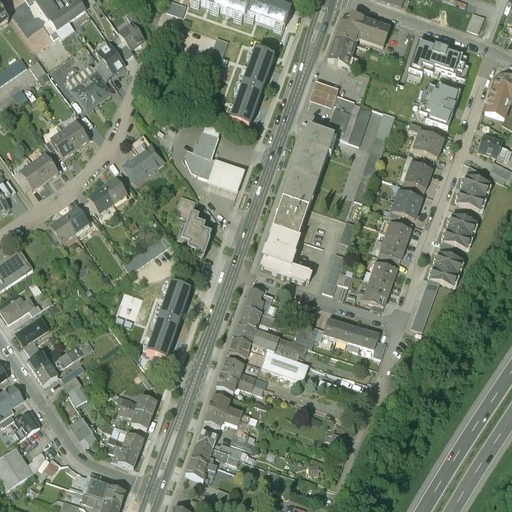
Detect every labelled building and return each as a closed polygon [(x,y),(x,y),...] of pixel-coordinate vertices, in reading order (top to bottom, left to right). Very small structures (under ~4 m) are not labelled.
[(4,0),(0,3),(0,12),(8,24),(34,57),(37,55),(55,79),(76,63),(59,41),(55,44),(50,38),(43,28),(28,39),(10,14),(25,3),(22,0),(4,0)] [(22,0),(25,3),(10,14),(28,39),(43,28),(50,38),(67,25),(61,16),(48,0),(22,0)] [(75,6),(61,16),(67,25),(85,13),(76,0),(67,0),(70,3),(71,3),(75,6)] [(251,4),(239,0),(190,0),(190,4),(244,23),(246,19),(251,4)] [(404,2),(399,0),(378,0),(378,2),(401,10),(404,2)] [(291,15),(252,1),(251,4),(246,19),(285,32),(291,15)] [(186,10),(169,4),(165,15),(182,21),(186,10)] [(142,29),(131,14),(125,19),(131,27),(136,33),(142,29)] [(484,21),(473,17),(466,32),(477,36),(484,21)] [(390,32),(351,19),(349,26),(341,24),(335,41),(352,47),(354,41),(383,51),(390,32)] [(131,27),(118,36),(123,44),(130,53),(143,44),(136,33),(131,27)] [(505,29),(501,36),(506,40),(509,35),(509,34),(510,32),(505,29)] [(216,41),(204,74),(215,78),(227,45),(216,41)] [(335,41),(327,63),(354,73),(358,61),(352,59),(355,48),(352,47),(335,41)] [(115,56),(122,65),(133,57),(130,53),(123,44),(117,48),(120,52),(115,56)] [(467,60),(418,44),(408,73),(421,78),(423,75),(432,78),(433,73),(459,82),(461,77),(466,78),(469,70),(464,68),(467,60)] [(98,56),(113,77),(124,69),(122,65),(115,56),(109,48),(98,56)] [(273,62),(255,55),(242,90),(261,96),(273,62)] [(0,75),(0,89),(27,71),(20,61),(0,75)] [(40,85),(48,80),(37,63),(29,68),(40,85)] [(106,67),(101,71),(108,81),(113,77),(106,67)] [(101,71),(98,68),(92,73),(95,77),(96,77),(102,85),(108,81),(101,71)] [(102,85),(96,77),(95,77),(82,87),(83,89),(72,97),(83,112),(94,105),(96,107),(110,97),(102,85)] [(497,82),(495,86),(484,116),(503,123),(509,106),(511,107),(511,81),(509,80),(505,79),(501,80),(497,82)] [(315,86),(308,105),(319,109),(331,113),(337,94),(325,89),(315,86)] [(425,124),(447,132),(460,95),(437,87),(435,96),(427,93),(419,116),(426,119),(425,124)] [(261,96),(242,90),(229,124),(248,131),(261,96)] [(21,94),(0,108),(0,112),(4,118),(27,103),(21,94)] [(354,106),(338,100),(335,109),(337,110),(335,113),(326,137),(334,140),(341,142),(354,106)] [(360,108),(347,145),(358,149),(371,112),(360,108)] [(384,116),(353,203),(364,207),(394,120),(384,116)] [(89,135),(80,122),(75,126),(85,139),(89,135)] [(75,126),(62,135),(74,152),(80,148),(80,149),(88,143),(85,139),(75,126)] [(433,134),(410,126),(408,132),(421,137),(421,136),(431,139),(433,134)] [(206,127),(195,158),(210,164),(221,134),(206,127)] [(307,130),(282,203),(306,211),(324,157),(327,158),(334,140),(326,137),(307,130)] [(62,135),(50,144),(55,151),(62,161),(63,162),(64,161),(63,161),(70,156),(70,155),(74,152),(62,135)] [(431,139),(421,136),(421,137),(414,155),(436,162),(439,154),(438,153),(442,143),(431,139)] [(143,139),(129,149),(137,159),(122,170),(135,187),(163,166),(143,139)] [(502,146),(483,139),(477,156),(503,165),(506,155),(500,152),(502,146)] [(62,161),(55,151),(50,155),(57,165),(62,161)] [(57,165),(50,155),(45,159),(52,168),(57,165)] [(195,158),(188,156),(185,164),(191,176),(201,181),(201,182),(210,185),(217,166),(210,164),(195,158)] [(45,159),(43,161),(33,169),(44,185),(50,181),(50,182),(58,177),(52,168),(45,159)] [(433,168),(422,164),(420,169),(431,173),(433,168)] [(236,198),(244,175),(229,170),(215,165),(207,188),(221,193),(236,198)] [(420,169),(411,166),(407,175),(428,183),(431,173),(420,169)] [(490,175),(487,181),(501,190),(505,183),(511,187),(511,186),(511,177),(492,166),(488,174),(490,175)] [(44,185),(33,169),(26,173),(28,175),(22,179),(21,177),(20,177),(20,178),(30,192),(32,195),(40,189),(39,188),(44,185)] [(478,176),(468,170),(464,181),(465,181),(475,184),(478,176)] [(30,192),(20,178),(20,177),(18,175),(13,179),(25,196),(30,192)] [(428,183),(407,175),(404,185),(425,192),(428,183)] [(127,186),(120,177),(114,181),(115,183),(115,182),(121,190),(127,186)] [(465,181),(456,207),(479,215),(488,189),(475,184),(465,181)] [(115,183),(101,193),(112,208),(126,198),(121,190),(115,182),(115,183)] [(8,185),(0,190),(0,197),(3,202),(14,195),(8,185)] [(425,192),(404,185),(402,190),(409,193),(423,198),(425,192)] [(402,190),(398,189),(396,195),(398,196),(398,195),(407,199),(409,193),(402,190)] [(101,193),(88,202),(90,205),(96,214),(99,218),(112,208),(101,193)] [(407,199),(398,195),(398,196),(395,205),(417,213),(421,203),(407,199)] [(0,197),(0,218),(9,212),(3,202),(0,197)] [(195,205),(181,200),(175,217),(188,222),(190,217),(195,205)] [(306,211),(282,203),(276,219),(276,218),(275,221),(276,221),(271,233),(275,234),(295,241),(306,211)] [(96,214),(90,205),(84,209),(90,218),(96,214)] [(417,213),(395,205),(391,214),(400,218),(414,222),(417,213)] [(84,209),(78,213),(84,222),(90,218),(84,209)] [(78,213),(64,222),(74,238),(88,228),(84,222),(78,213)] [(400,218),(391,214),(389,213),(387,219),(391,221),(398,223),(400,218)] [(464,217),(453,213),(451,220),(452,220),(452,219),(462,223),(464,217)] [(190,217),(188,222),(180,244),(188,247),(186,252),(194,255),(192,261),(200,264),(201,262),(202,262),(209,244),(208,242),(210,236),(202,233),(204,228),(196,225),(198,220),(190,217)] [(462,223),(452,219),(452,220),(448,231),(449,231),(447,235),(447,234),(443,245),(443,246),(452,249),(465,254),(474,227),(462,223)] [(398,223),(391,221),(389,226),(410,234),(412,228),(398,223)] [(74,238),(64,222),(50,232),(51,232),(61,247),(74,238)] [(410,234),(389,226),(386,236),(407,243),(410,234)] [(61,247),(51,232),(44,237),(55,252),(61,247)] [(295,241),(275,234),(272,243),(270,243),(266,254),(264,254),(262,262),(267,264),(290,272),(291,270),(294,259),(293,259),(299,242),(295,241)] [(407,243),(386,236),(383,245),(403,253),(407,243)] [(172,248),(164,238),(160,242),(166,251),(167,251),(172,248)] [(160,242),(122,268),(129,277),(166,251),(160,242)] [(403,253),(383,245),(379,255),(400,263),(403,253)] [(452,249),(443,246),(443,245),(442,245),(437,258),(438,258),(448,262),(452,249)] [(19,252),(0,264),(0,294),(33,273),(19,252)] [(335,257),(322,295),(332,299),(345,261),(335,257)] [(448,262),(438,258),(434,269),(435,270),(434,273),(433,273),(429,284),(439,288),(452,292),(461,266),(448,262)] [(398,268),(377,261),(375,267),(396,274),(398,268)] [(290,272),(267,264),(263,274),(279,280),(278,281),(291,285),(291,284),(304,288),(308,276),(291,270),(290,272)] [(396,274),(375,267),(372,276),(393,284),(396,274)] [(340,276),(336,287),(342,289),(342,288),(346,278),(340,276)] [(393,284),(372,276),(368,286),(389,293),(393,284)] [(346,278),(342,288),(348,290),(351,280),(346,278)] [(428,284),(410,335),(421,338),(439,288),(429,284),(428,284)] [(389,293),(368,286),(362,305),(383,312),(389,293)] [(189,295),(171,288),(158,323),(177,330),(189,295)] [(266,292),(253,288),(251,293),(264,298),(266,292)] [(264,298),(251,293),(244,312),(266,320),(272,301),(264,298)] [(20,301),(0,315),(9,327),(29,314),(20,301)] [(266,320),(244,312),(238,327),(254,333),(257,325),(271,330),(275,323),(266,320)] [(40,321),(15,337),(24,350),(33,343),(48,333),(40,321)] [(341,327),(327,322),(324,334),(322,338),(335,343),(341,327)] [(158,323),(146,358),(165,364),(177,330),(158,323)] [(254,333),(238,327),(233,342),(249,348),(252,341),(254,333)] [(353,331),(341,327),(335,343),(348,347),(353,331)] [(348,347),(346,353),(352,355),(355,345),(359,333),(353,331),(348,347)] [(319,332),(315,343),(320,344),(322,338),(324,334),(319,332)] [(364,335),(359,333),(355,345),(361,347),(364,335)] [(378,340),(364,335),(361,347),(355,345),(352,355),(357,357),(359,351),(373,356),(375,350),(376,347),(378,340)] [(270,348),(252,341),(249,348),(272,356),(289,362),(291,355),(282,352),(282,351),(271,347),(270,348)] [(249,348),(233,342),(228,356),(245,362),(248,352),(250,348),(249,348)] [(33,343),(24,350),(27,355),(37,348),(33,343)] [(385,349),(376,347),(375,350),(377,351),(373,362),(380,364),(385,349)] [(37,348),(27,355),(30,360),(40,353),(37,348)] [(272,356),(250,348),(248,352),(251,356),(263,361),(264,360),(270,362),(272,356)] [(41,357),(27,366),(35,378),(58,362),(56,359),(58,358),(57,356),(46,363),(41,357)] [(65,357),(58,362),(62,367),(63,370),(72,363),(71,361),(69,362),(65,357)] [(58,362),(35,378),(42,390),(57,380),(52,373),(62,367),(58,362)] [(242,369),(226,363),(221,377),(237,383),(239,377),(242,369)] [(275,370),(262,365),(260,371),(273,376),(275,370)] [(81,367),(60,381),(64,387),(84,373),(81,367)] [(237,383),(221,377),(216,391),(232,397),(236,388),(237,383)] [(257,383),(239,377),(237,383),(253,389),(254,385),(256,386),(257,383)] [(253,389),(237,383),(236,388),(237,390),(253,396),(254,393),(251,393),(253,389)] [(13,390),(1,398),(0,396),(0,414),(1,416),(1,417),(9,412),(10,411),(10,412),(22,404),(13,390)] [(229,405),(213,399),(208,413),(224,418),(226,412),(229,405)] [(131,405),(121,401),(120,404),(122,404),(121,409),(129,412),(131,406),(131,405)] [(156,406),(140,401),(137,409),(131,406),(129,412),(151,420),(156,406)] [(129,412),(121,409),(119,414),(117,413),(116,416),(126,419),(127,418),(129,412)] [(9,412),(1,417),(1,416),(0,416),(0,424),(13,416),(10,412),(10,411),(9,412)] [(151,420),(129,412),(127,418),(133,421),(131,429),(146,434),(151,420)] [(244,418),(226,412),(224,418),(239,424),(241,420),(243,420),(244,418)] [(224,418),(208,413),(203,427),(219,432),(221,425),(224,418)] [(29,415),(14,426),(18,432),(14,435),(20,443),(39,430),(29,415)] [(239,424),(224,418),(221,425),(239,432),(240,429),(238,428),(239,424)] [(319,427),(321,422),(311,418),(309,424),(319,427)] [(10,419),(0,425),(4,430),(14,424),(10,419)] [(82,421),(69,430),(79,445),(92,436),(82,421)] [(215,437),(206,434),(205,436),(200,434),(196,448),(212,453),(214,447),(217,440),(214,439),(215,437)] [(326,434),(323,446),(340,452),(344,440),(326,434)] [(249,439),(236,435),(233,441),(246,446),(249,439)] [(143,444),(127,438),(125,446),(119,444),(116,450),(138,458),(143,444)] [(119,443),(108,439),(107,441),(109,442),(108,447),(116,450),(119,444),(119,443)] [(246,446),(233,441),(231,448),(244,453),(246,446)] [(108,447),(98,444),(94,451),(114,457),(114,456),(116,450),(108,447)] [(233,454),(214,447),(212,453),(228,459),(231,460),(233,454)] [(212,453),(196,448),(191,462),(207,467),(210,459),(212,453)] [(138,458),(116,450),(114,456),(120,459),(118,466),(133,472),(138,458)] [(15,451),(0,461),(0,483),(7,494),(32,477),(44,461),(40,456),(33,461),(35,464),(27,469),(15,451)] [(228,459),(212,453),(210,459),(229,466),(229,464),(227,463),(228,459)] [(207,467),(191,462),(185,479),(203,485),(205,480),(203,479),(205,473),(207,467)] [(221,472),(207,467),(205,473),(206,475),(218,479),(221,472)] [(125,496),(109,490),(106,499),(104,497),(99,496),(97,502),(97,503),(119,510),(125,496)] [(99,494),(92,492),(89,499),(97,502),(99,496),(99,494)] [(230,497),(218,493),(213,507),(225,511),(230,497)] [(97,502),(89,499),(87,505),(85,504),(84,506),(94,510),(95,510),(97,503),(97,502)] [(118,511),(119,510),(97,503),(95,510),(94,510),(93,511),(118,511)]
